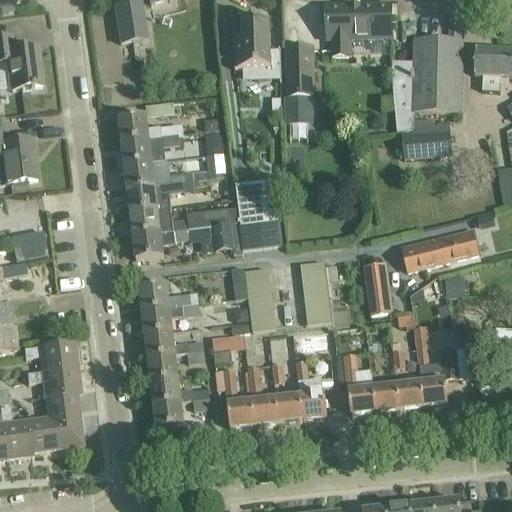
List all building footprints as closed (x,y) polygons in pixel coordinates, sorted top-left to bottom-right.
[(141,5),(115,9),(120,47),(147,43),(141,5)] [(327,10),(327,30),(328,43),(332,42),(333,60),(351,59),(351,42),(393,41),(392,29),(392,9),(327,10)] [(242,44),(233,45),(234,73),(242,73),(250,72),(250,82),(280,81),(280,86),(282,85),(281,51),(279,51),(279,55),(271,56),(270,23),(241,24),(242,44)] [(0,81),(1,95),(42,90),(37,50),(14,53),(12,39),(0,40),(0,65),(8,64),(10,77),(0,77),(0,81)] [(415,115),(462,116),(464,45),(414,44),(414,66),(394,65),(393,80),(397,135),(414,134),(415,115)] [(288,101),(314,100),(315,100),(314,51),(287,52),(288,101)] [(511,81),(511,54),(476,53),(475,73),(475,80),(484,81),(484,96),(500,96),(501,81),(511,81)] [(314,126),(314,100),(288,101),(284,101),(284,127),(314,126)] [(282,101),(272,102),(273,115),(282,115),(282,101)] [(119,122),(122,145),(151,142),(163,141),(179,140),(185,139),(184,129),(177,130),(162,132),(162,130),(149,132),(147,119),(119,122)] [(0,188),(0,189),(0,188),(0,199),(12,198),(11,187),(38,184),(32,143),(8,147),(5,121),(0,121),(0,188)] [(219,122),(205,124),(206,137),(221,135),(219,122)] [(414,138),(402,139),(404,163),(428,161),(452,159),(450,131),(450,126),(434,128),(414,131),(414,134),(414,138)] [(221,136),(205,137),(208,159),(224,158),(222,136),(221,136)] [(163,141),(151,142),(153,166),(166,165),(164,151),(172,150),(180,149),(179,140),(163,141)] [(125,170),(153,166),(151,142),(122,145),(125,170)] [(153,166),(125,170),(128,193),(194,184),(194,186),(227,180),(224,158),(208,159),(209,175),(193,177),(183,177),(183,175),(171,177),(167,177),(167,176),(166,165),(153,166)] [(511,170),(499,173),(505,210),(511,208),(511,170)] [(273,183),(236,188),(241,229),(240,229),(243,255),(284,249),(281,224),(279,224),(273,183)] [(194,184),(128,193),(131,216),(159,214),(171,212),(170,198),(170,197),(185,195),(195,194),(194,186),(194,184)] [(159,214),(131,216),(133,240),(189,233),(212,230),(230,228),(228,212),(186,218),(187,223),(173,225),(171,212),(159,214)] [(492,215),(477,219),(481,234),(496,230),(492,215)] [(230,228),(212,230),(214,243),(216,255),(224,254),(233,253),(234,253),(234,260),(244,258),(243,255),(240,229),(240,227),(230,228)] [(133,240),(136,264),(164,261),(163,248),(191,245),(189,233),(133,240)] [(406,250),(412,276),(459,263),(479,258),(473,234),(406,250)] [(0,271),(0,304),(8,303),(5,282),(28,278),(26,266),(0,271)] [(302,269),(303,281),(337,277),(336,269),(325,271),(325,267),(302,269)] [(386,267),(363,270),(370,320),(393,318),(386,267)] [(269,273),(244,276),(246,288),(270,285),(269,273)] [(337,277),(303,281),(304,293),(327,290),(327,286),(338,284),(337,277)] [(246,288),(248,300),(271,297),(270,285),(246,288)] [(168,288),(140,292),(143,315),(199,308),(198,298),(182,300),(182,299),(169,301),(168,288)] [(327,290),(304,293),(306,305),(328,302),(327,290)] [(271,297),(248,300),(249,312),(273,309),(271,297)] [(306,305),(307,317),(330,314),(328,302),(306,305)] [(0,356),(17,353),(8,303),(0,304),(0,356)] [(146,339),(174,336),(172,321),(200,318),(199,308),(143,315),(146,339)] [(251,324),(274,321),(273,309),(249,312),(251,324)] [(248,312),(235,313),(236,326),(249,325),(248,312)] [(307,317),(308,329),(331,327),(330,314),(307,317)] [(414,319),(398,321),(399,331),(406,330),(406,333),(415,332),(414,319)] [(253,336),(276,333),(274,321),(251,324),(253,336)] [(233,339),(249,337),(248,328),(232,330),(233,339)] [(459,376),(472,375),(463,353),(457,353),(442,355),(443,366),(430,368),(428,354),(431,354),(428,331),(416,332),(417,352),(421,386),(423,411),(449,408),(446,384),(459,382),(459,376)] [(511,334),(497,333),(495,363),(511,363),(511,334)] [(148,363),(176,359),(188,358),(204,356),(203,346),(175,350),(174,336),(146,339),(148,363)] [(218,343),(213,344),(214,357),(220,356),(244,353),(242,340),(218,343)] [(78,372),(75,347),(24,353),(25,363),(40,361),(42,376),(78,372)] [(394,356),(396,373),(405,372),(404,355),(394,356)] [(188,358),(189,368),(205,367),(204,356),(188,358)] [(380,357),(370,358),(372,376),(382,374),(380,357)] [(148,363),(151,385),(179,382),(176,359),(148,363)] [(357,359),(345,361),(346,363),(348,388),(349,394),(350,399),(352,419),(376,416),(374,391),(372,374),(365,375),(359,375),(357,359)] [(297,367),(296,367),(299,399),(303,424),(328,422),(326,402),(325,396),(324,397),(322,384),(322,382),(315,382),(309,383),(307,366),(297,367)] [(285,388),(283,369),(272,370),(274,389),(285,388)] [(260,371),(248,373),(252,404),(255,430),(279,427),(277,402),(264,403),(260,371)] [(45,402),(77,398),(81,398),(78,372),(42,376),(27,378),(28,388),(43,386),(45,402)] [(234,374),(225,375),(231,433),(255,430),(252,404),(238,406),(234,374)] [(179,382),(151,385),(154,409),(182,405),(195,404),(211,402),(209,392),(208,392),(194,394),(193,392),(180,394),(179,382)] [(397,388),(400,414),(423,411),(421,386),(397,388)] [(376,416),(400,414),(397,388),(374,391),(376,416)] [(8,396),(0,396),(0,409),(9,408),(8,396)] [(45,402),(48,422),(76,444),(82,437),(77,398),(45,402)] [(277,402),(279,427),(303,424),(299,399),(277,402)] [(211,402),(195,404),(196,414),(212,412),(211,402)] [(154,409),(157,434),(185,430),(182,405),(154,409)] [(10,411),(0,412),(2,427),(6,463),(32,460),(32,456),(28,424),(12,426),(10,411)] [(32,456),(71,451),(76,444),(48,422),(28,424),(32,456)] [(460,511),(460,503),(436,506),(436,511),(460,511)]
